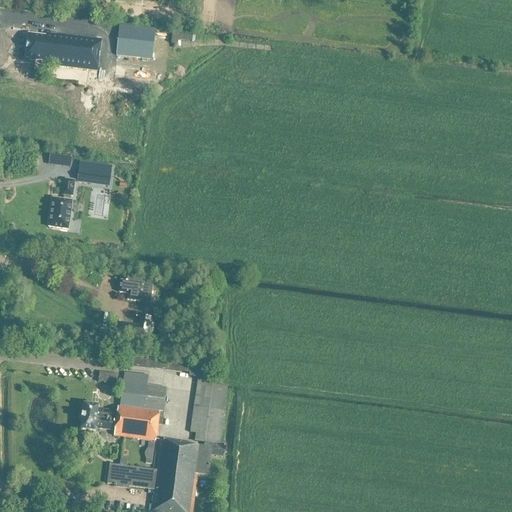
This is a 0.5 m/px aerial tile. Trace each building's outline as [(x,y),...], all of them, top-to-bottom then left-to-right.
[(152,61),(155,31),(120,27),(116,57),(152,61)] [(98,73),(101,41),(46,34),(45,38),(28,36),(25,60),(29,60),(29,62),(35,63),(35,62),(43,63),(42,66),(98,73)] [(177,47),(177,42),(191,44),(192,38),(173,36),(171,46),(177,47)] [(104,82),(100,81),(101,74),(88,73),(86,97),(102,99),(104,82)] [(79,174),(78,183),(107,187),(109,178),(79,174)] [(72,198),(75,182),(65,181),(62,197),(64,197),(63,202),(52,200),(48,228),(68,231),(72,203),(70,203),(71,198),(72,198)] [(150,299),(152,283),(140,282),(140,281),(139,281),(139,278),(128,277),(127,282),(125,281),(125,283),(121,282),(119,294),(128,295),(127,301),(139,303),(140,295),(142,295),(142,297),(150,299)] [(109,323),(107,335),(145,340),(148,316),(136,315),(135,327),(109,323)] [(167,330),(168,321),(158,320),(157,328),(167,330)] [(205,366),(198,366),(198,365),(127,356),(126,366),(190,374),(190,377),(197,378),(190,432),(195,433),(194,443),(204,444),(203,448),(201,448),(197,475),(207,477),(210,455),(224,457),(225,446),(219,445),(223,413),(221,413),(224,390),(209,388),(211,368),(205,367),(205,366)] [(84,406),(82,416),(81,416),(81,421),(82,421),(80,431),(94,433),(95,430),(114,432),(114,437),(155,442),(157,425),(161,426),(166,389),(147,387),(148,377),(124,373),(119,408),(117,408),(117,413),(97,411),(97,408),(92,407),(84,406)] [(102,373),(101,385),(109,385),(110,374),(102,373)] [(192,511),(197,475),(201,448),(157,442),(154,472),(126,468),(119,468),(110,466),(107,485),(151,491),(148,511),(192,511)]
